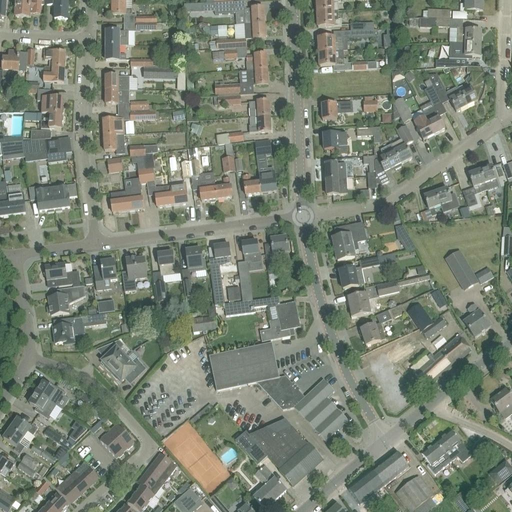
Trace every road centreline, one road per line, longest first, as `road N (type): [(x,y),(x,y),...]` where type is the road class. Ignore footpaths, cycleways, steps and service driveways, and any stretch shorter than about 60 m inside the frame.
road 1 (residential): [(78,511),(143,457),(147,441),(91,379),(28,355)]
road 2 (residential): [(387,439),(332,337),(302,215)]
road 3 (residential): [(302,215),(385,203),(503,121)]
road 4 (residential): [(302,215),(292,0)]
road 5 (residential): [(95,243),(302,215)]
road 6 (residential): [(95,243),(82,129),(87,40)]
road 7 (residential): [(503,121),(508,0)]
